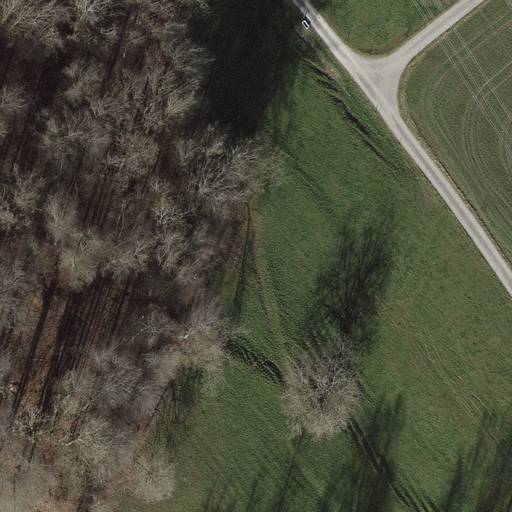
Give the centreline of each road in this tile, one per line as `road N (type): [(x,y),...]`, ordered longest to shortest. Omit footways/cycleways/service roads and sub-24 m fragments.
road 1 (track): [(369,83),(511,294)]
road 2 (track): [(471,0),(369,83)]
